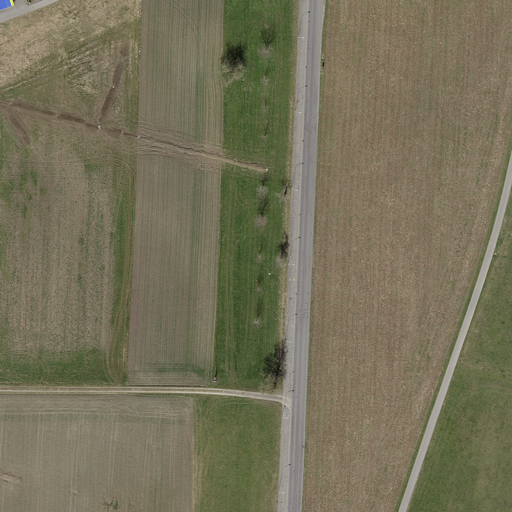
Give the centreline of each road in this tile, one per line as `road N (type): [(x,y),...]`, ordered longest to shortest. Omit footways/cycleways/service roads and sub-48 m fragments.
road 1 (tertiary): [(316,0),(295,511)]
road 2 (residential): [(402,511),(511,170)]
road 3 (track): [(299,399),(221,390),(0,389)]
